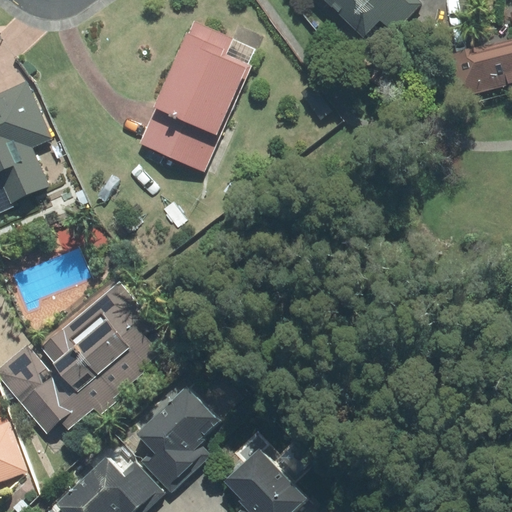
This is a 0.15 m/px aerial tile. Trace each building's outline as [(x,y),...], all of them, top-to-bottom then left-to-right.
[(396,31),(422,3),(418,0),(328,0),(364,33),(380,16),(396,31)] [(471,46),(447,52),(458,97),(511,84),(511,11),(511,12),(511,15),(511,40),(472,51),(471,46)] [(256,49),(193,22),(155,108),(220,137),(251,67),(248,65),(256,49)] [(0,212),(13,207),(12,203),(49,186),(31,147),(51,138),(26,82),(0,93),(0,212)] [(205,171),(220,137),(155,108),(140,143),(205,171)] [(144,313),(119,285),(48,345),(39,335),(0,367),(0,373),(49,431),(61,421),(68,429),(94,408),(100,415),(116,402),(113,398),(167,352),(137,318),(144,313)] [(185,387),(137,434),(153,451),(143,461),(172,491),(210,455),(197,441),(218,421),(185,387)] [(0,480),(27,471),(9,422),(0,425),(0,480)] [(248,504),(239,511),(290,511),(306,498),(259,449),(225,481),(248,504)] [(106,458),(56,505),(62,511),(144,511),(165,493),(135,461),(121,474),(106,458)]
